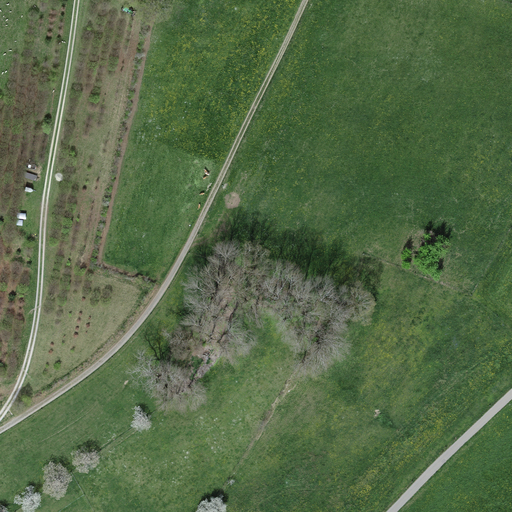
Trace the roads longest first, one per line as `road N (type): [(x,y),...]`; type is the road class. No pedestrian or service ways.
road 1 (track): [(0,431),(123,344),(158,300),(303,0)]
road 2 (track): [(78,0),(45,214),(39,316),(29,366),(0,419)]
road 3 (residential): [(391,511),(511,393)]
